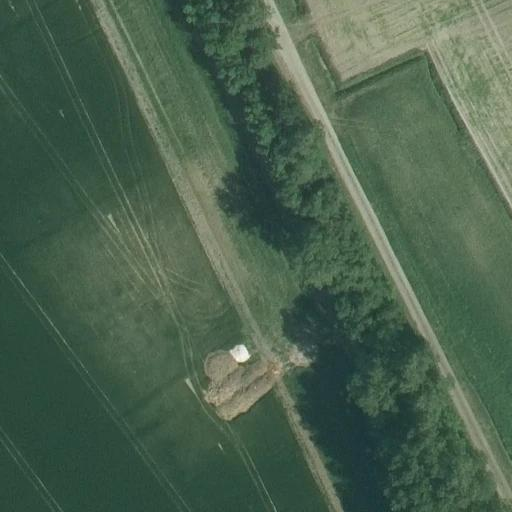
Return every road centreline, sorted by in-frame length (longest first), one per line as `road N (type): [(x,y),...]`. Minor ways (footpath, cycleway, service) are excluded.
road 1 (track): [(419,511),(179,0)]
road 2 (unclassified): [(511,474),(278,0)]
